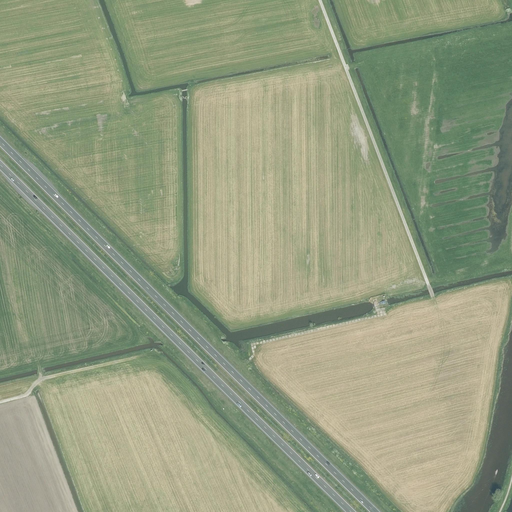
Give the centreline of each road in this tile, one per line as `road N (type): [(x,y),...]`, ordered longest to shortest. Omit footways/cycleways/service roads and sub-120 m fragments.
road 1 (trunk): [(375,511),(0,142)]
road 2 (trunk): [(0,165),(351,511)]
road 3 (track): [(319,0),(433,298)]
road 4 (track): [(233,373),(254,354),(252,344),(379,309)]
road 5 (track): [(0,402),(45,378),(148,353)]
